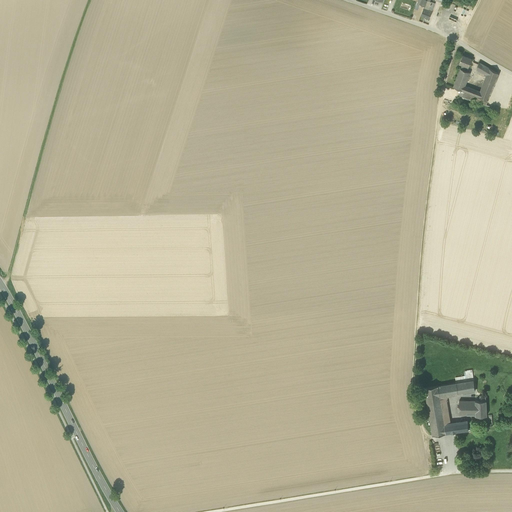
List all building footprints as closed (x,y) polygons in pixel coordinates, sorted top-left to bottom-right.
[(429,19),(432,11),(428,10),(424,8),(421,15),(422,16),(422,15),(429,18),(429,19)] [(459,63),(462,65),(468,67),(469,67),(472,59),(462,55),(459,63)] [(477,69),(487,74),(489,68),(479,63),(477,69)] [(487,74),(480,92),(478,96),(488,100),(493,88),(498,74),(489,68),(487,74)] [(499,90),(493,88),(488,100),(478,96),(480,92),(465,86),(470,72),(467,71),(461,69),(454,87),(461,90),(459,95),(492,107),(494,102),(499,90)] [(511,81),(498,74),(493,88),(499,90),(494,102),(501,105),(511,81)] [(436,434),(437,436),(452,433),(453,433),(451,425),(446,398),(479,389),(474,372),(473,370),(468,370),(469,376),(470,380),(459,383),(428,390),(436,434)] [(463,400),(464,413),(475,412),(480,412),(480,399),(463,400)] [(480,412),(480,415),(490,415),(489,399),(484,399),(480,399),(480,412)] [(451,425),(453,433),(457,432),(473,429),(472,424),(471,421),(451,425)]
